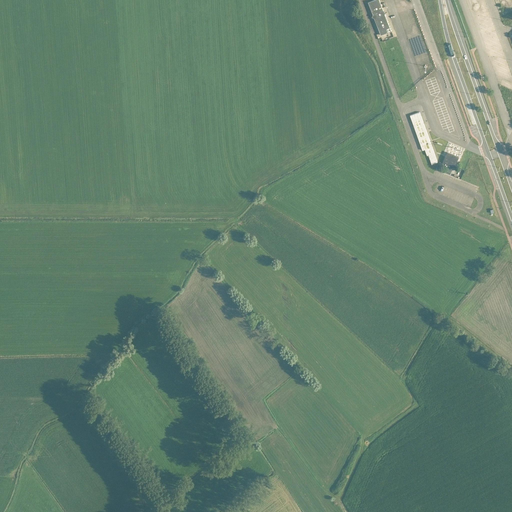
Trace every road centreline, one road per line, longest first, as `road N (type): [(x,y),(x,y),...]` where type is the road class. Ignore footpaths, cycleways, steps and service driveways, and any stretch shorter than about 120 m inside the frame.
road 1 (secondary): [(452,57),(511,221)]
road 2 (secondary): [(511,190),(462,52)]
